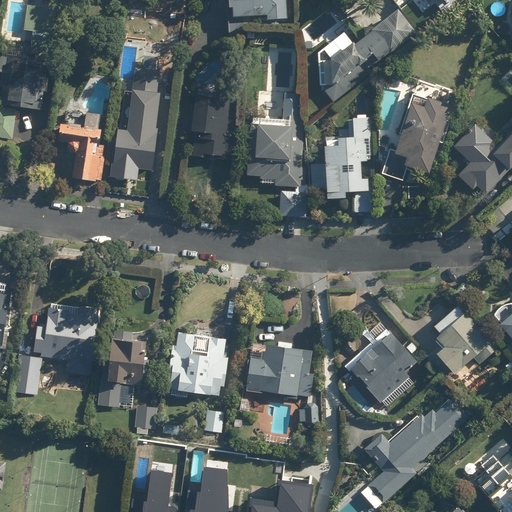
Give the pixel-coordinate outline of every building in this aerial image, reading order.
[(238,5),(238,13),(271,14),(271,17),(289,17),(288,0),(234,0),(235,5),(238,5)] [(37,31),(33,52),(51,55),(60,8),(31,3),(27,29),(37,31)] [(421,29),(402,6),(324,72),(335,86),(377,51),(384,60),(421,29)] [(48,58),(5,54),(1,86),(6,86),(4,103),(42,107),(48,58)] [(157,166),(164,91),(160,91),(162,70),(139,68),(133,129),(122,128),(119,162),(157,166)] [(255,117),(250,173),(280,176),(279,182),(308,184),(313,123),(300,122),(302,93),(287,92),(285,120),(255,117)] [(196,156),(208,156),(209,153),(226,154),(226,157),(235,158),(238,95),(199,93),(196,156)] [(417,100),(401,150),(393,147),(386,172),(405,178),(410,162),(436,170),(456,104),(433,96),(430,104),(417,100)] [(19,108),(0,105),(0,135),(15,137),(19,108)] [(90,124),(67,121),(66,131),(77,133),(75,145),(81,146),(77,176),(106,180),(113,128),(103,127),(105,113),(92,110),(90,124)] [(374,160),(373,118),(353,118),(353,136),(331,137),(332,196),(351,195),(351,190),(354,190),(355,211),(372,211),(372,176),(367,176),(366,160),(374,160)] [(479,124),(458,145),(474,162),(462,174),(477,188),(481,184),(490,192),(511,170),(511,136),(502,146),(479,124)] [(311,191),(284,190),(282,215),(309,217),(311,191)] [(8,290),(9,285),(0,283),(0,344),(8,346),(15,291),(8,290)] [(502,345),(462,302),(438,324),(445,331),(437,338),(445,347),(440,352),(459,373),(476,357),(483,363),(502,345)] [(94,377),(102,306),(84,304),(84,310),(51,307),(50,323),(41,322),(39,349),(46,350),(45,357),(67,359),(66,375),(94,377)] [(511,314),(503,323),(511,332),(511,314)] [(403,376),(422,358),(391,325),(347,367),(382,403),(407,380),(403,376)] [(117,328),(116,336),(113,378),(132,379),(133,360),(151,361),(152,352),(148,351),(149,338),(150,330),(117,328)] [(199,331),(182,331),(182,343),(176,343),(174,395),(192,395),(193,391),(218,392),(218,377),(227,377),(227,372),(231,373),(232,355),(229,355),(230,336),(199,335),(199,331)] [(282,340),(281,344),(270,342),(268,358),(255,357),(252,388),(314,395),(316,378),(311,377),(314,348),(296,345),(296,342),(282,340)] [(40,394),(44,358),(21,355),(17,392),(40,394)] [(138,385),(101,382),(99,405),(136,408),(138,385)] [(452,393),(425,417),(422,414),(392,440),(386,434),(370,448),(389,471),(371,487),(384,502),(420,471),(415,466),(473,416),(452,393)] [(255,397),(245,396),(243,410),(254,411),(255,397)] [(159,406),(139,405),(138,427),(157,428),(159,406)] [(315,408),(301,407),(300,420),(314,421),(315,408)] [(225,433),(227,411),(209,409),(207,431),(225,433)] [(511,511),(511,457),(511,458),(506,452),(493,463),(488,457),(469,473),(503,511),(511,511)] [(9,461),(0,460),(0,487),(6,488),(9,461)] [(191,505),(189,511),(229,511),(227,464),(204,461),(200,489),(190,488),(187,504),(191,505)] [(175,511),(176,505),(168,503),(173,469),(152,467),(148,497),(132,495),(129,511),(175,511)] [(314,511),(317,482),(279,478),(277,498),(248,495),(246,511),(314,511)]
